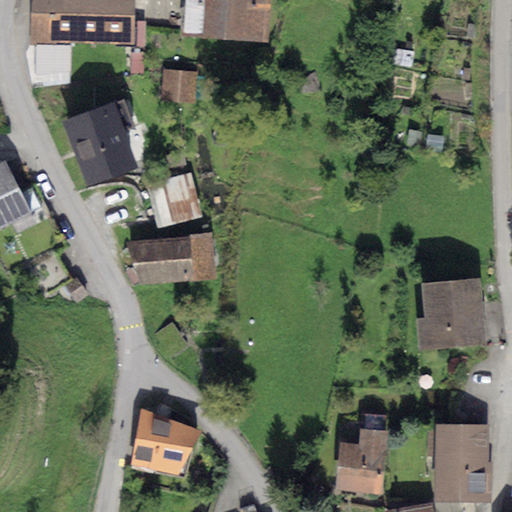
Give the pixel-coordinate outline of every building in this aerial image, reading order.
[(135,0),(32,0),(31,2),(30,42),(135,44),(135,0)] [(270,0),(185,0),(183,34),(267,41),(270,0)] [(70,46),(36,45),(36,75),(71,73),(70,46)] [(198,74),(163,70),(160,101),(195,104),(198,74)] [(124,100),(65,121),(88,185),(138,167),(125,130),(134,127),(124,100)] [(185,152),(165,154),(167,168),(186,165),(185,152)] [(4,161),(0,163),(0,228),(30,213),(4,161)] [(193,172),(146,184),(157,227),(204,216),(193,172)] [(212,233),(128,242),(140,285),(215,277),(212,233)] [(76,278),(64,285),(75,301),(86,294),(76,278)] [(480,279),(421,284),(424,318),(416,318),(418,352),(485,346),(480,279)] [(171,323),(157,336),(176,358),(190,346),(171,323)] [(141,409),(130,465),(178,475),(200,431),(141,409)] [(493,426),(437,425),(435,501),(491,503),(493,426)] [(359,445),(339,442),(334,490),(380,495),(387,433),(360,430),(359,445)]
